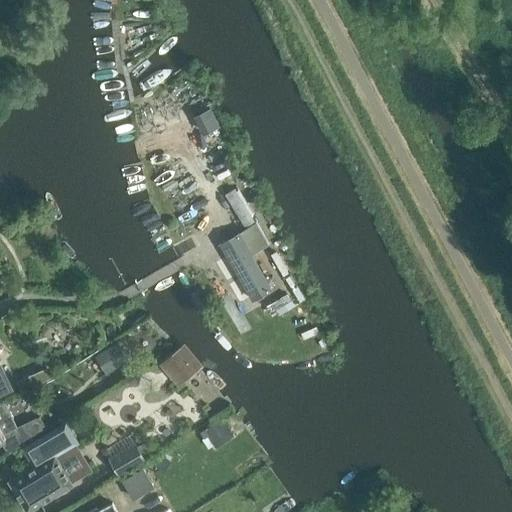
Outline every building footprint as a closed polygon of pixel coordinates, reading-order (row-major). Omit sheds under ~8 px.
[(273,287),(252,252),(269,243),(235,187),(226,193),(246,228),(221,243),(253,298),(273,287)] [(288,292),(267,304),(271,310),(291,299),(288,292)] [(117,340),(96,354),(101,363),(112,355),(118,364),(128,358),(117,340)] [(179,347),(165,358),(178,373),(192,362),(197,357),(185,342),(179,347)] [(0,391),(12,386),(0,362),(0,391)] [(36,375),(19,383),(23,391),(40,384),(36,375)] [(0,439),(1,440),(6,449),(25,440),(6,402),(0,404),(0,439)] [(222,417),(205,428),(217,446),(234,435),(222,417)] [(11,479),(10,479),(28,509),(29,509),(29,508),(72,482),(56,455),(78,441),(66,421),(24,446),(24,445),(23,446),(35,465),(11,479)] [(137,444),(111,459),(119,473),(145,458),(137,444)] [(153,444),(143,450),(146,455),(156,450),(153,444)] [(160,456),(154,466),(166,473),(172,462),(160,456)] [(154,485),(143,468),(123,480),(133,497),(154,485)] [(117,511),(112,502),(98,510),(97,506),(87,511),(117,511)]
